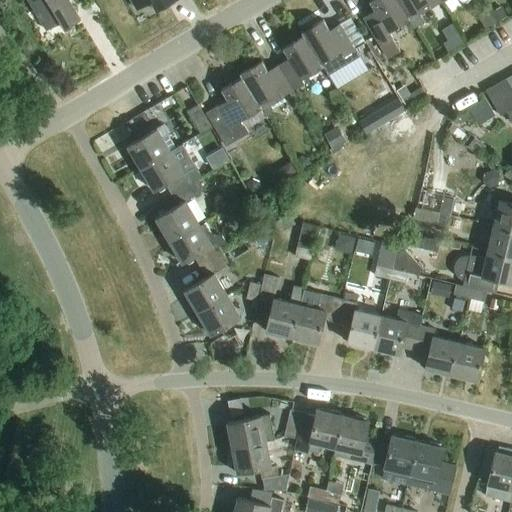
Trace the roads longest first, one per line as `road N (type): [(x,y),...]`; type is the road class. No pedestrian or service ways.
road 1 (residential): [(511,424),(331,385),(186,381)]
road 2 (residential): [(186,381),(145,268),(67,117)]
road 3 (unclassified): [(97,391),(69,303),(0,160)]
road 4 (unclassified): [(67,117),(262,0)]
road 5 (residential): [(204,511),(203,448),(186,381)]
road 6 (unclassified): [(112,511),(97,391)]
